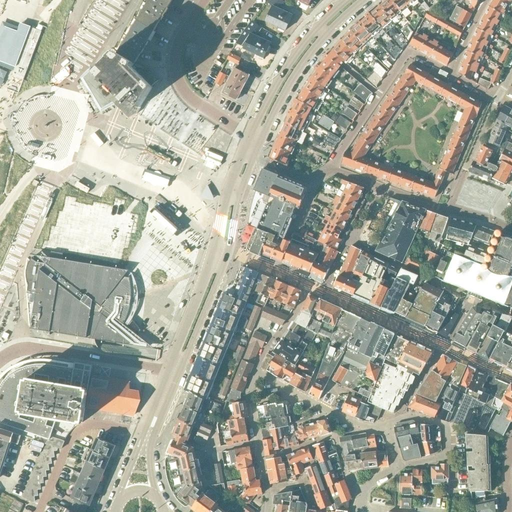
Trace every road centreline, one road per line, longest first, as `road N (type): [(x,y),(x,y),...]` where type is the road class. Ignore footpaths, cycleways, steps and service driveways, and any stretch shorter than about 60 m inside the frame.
road 1 (secondary): [(240,154),(207,271),(166,371)]
road 2 (secondary): [(178,374),(229,247),(253,159)]
road 3 (residential): [(451,73),(407,50),(330,168)]
road 4 (residential): [(249,135),(191,101),(173,73),(177,49),(208,0)]
road 5 (residential): [(166,371),(26,347),(0,360)]
road 6 (residential): [(40,511),(80,429),(142,432)]
road 7 (residential): [(395,467),(448,454),(443,427),(398,417),(385,425)]
road 8 (residential): [(385,425),(362,427),(255,374)]
road 9 (residential): [(255,374),(250,394),(266,511)]
road 10 (secondary): [(318,26),(249,135)]
road 11 (residential): [(449,210),(330,168)]
road 12 (secondary): [(261,140),(326,34)]
road 13 (residential): [(449,210),(497,97)]
